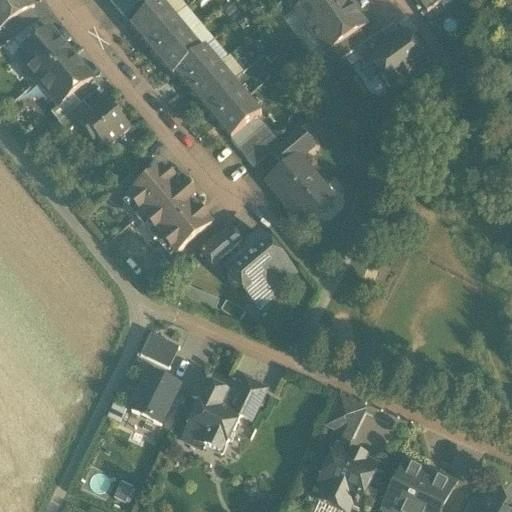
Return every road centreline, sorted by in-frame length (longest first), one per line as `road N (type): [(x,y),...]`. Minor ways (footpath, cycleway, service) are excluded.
road 1 (track): [(0,136),(148,312),(51,511)]
road 2 (residential): [(173,318),(511,458)]
road 3 (residential): [(69,0),(224,199)]
